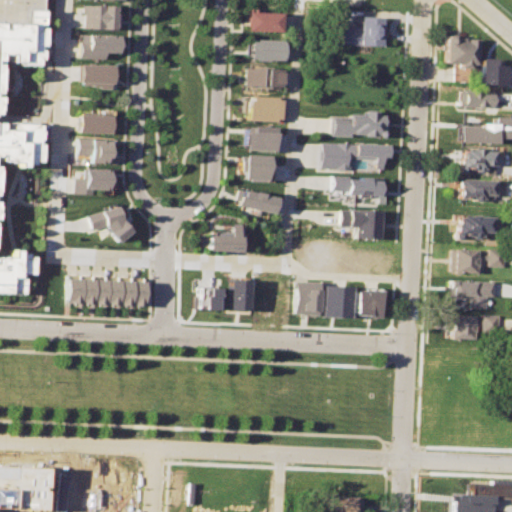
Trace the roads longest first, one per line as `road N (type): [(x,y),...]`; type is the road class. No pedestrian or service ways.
road 1 (residential): [(407,345),(0,328)]
road 2 (tertiary): [(0,443),(403,459)]
road 3 (residential): [(407,345),(419,0)]
road 4 (residential): [(166,213),(195,206),(212,186),(219,0)]
road 5 (residential): [(141,0),(136,186),(166,213)]
road 6 (residential): [(166,213),(162,334)]
